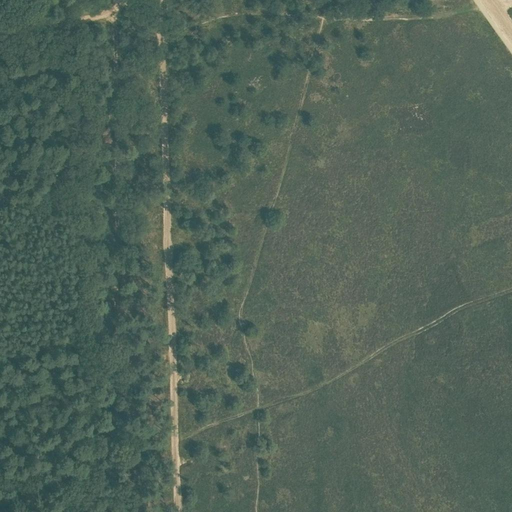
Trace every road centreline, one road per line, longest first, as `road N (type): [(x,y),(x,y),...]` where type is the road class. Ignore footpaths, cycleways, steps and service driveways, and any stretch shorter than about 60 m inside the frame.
road 1 (track): [(175,511),(157,0)]
road 2 (track): [(118,3),(114,511)]
road 3 (track): [(0,497),(175,441)]
road 4 (track): [(0,30),(100,17),(123,0)]
